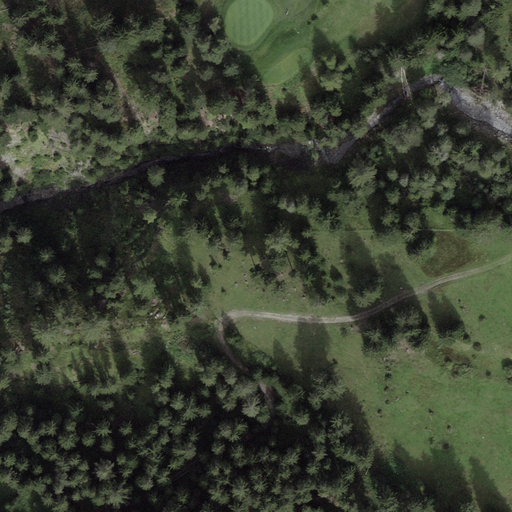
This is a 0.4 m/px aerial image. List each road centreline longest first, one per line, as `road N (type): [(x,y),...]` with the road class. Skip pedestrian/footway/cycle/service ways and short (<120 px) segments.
road 1 (track): [(272,420),(272,401),(224,348),(219,326),(229,315),(330,319),(370,312),(511,257)]
road 2 (track): [(104,511),(148,482),(257,440)]
